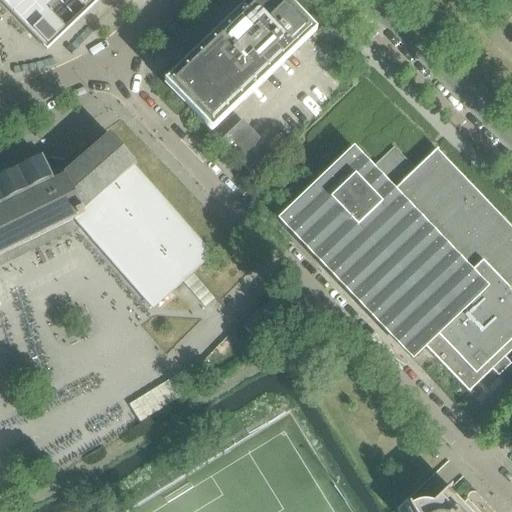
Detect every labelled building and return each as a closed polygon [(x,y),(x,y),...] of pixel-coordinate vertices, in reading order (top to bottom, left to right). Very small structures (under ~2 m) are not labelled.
[(0,0),(0,3),(46,51),(47,49),(99,0),(0,0)] [(310,30),(294,14),(293,16),(285,8),(287,6),(280,0),(257,0),(252,6),(249,2),(235,16),(262,45),(276,32),(292,50),(309,34),(308,32),(310,30)] [(240,106),(282,66),(279,63),(292,50),(276,32),(262,45),(235,16),(182,66),(185,69),(169,85),(171,86),(169,88),(184,104),(186,102),(188,105),(194,110),(192,112),(207,129),(210,127),(211,128),(237,103),(240,106)] [(278,160),(241,122),(219,143),(255,181),(278,160)] [(0,248),(6,246),(9,250),(14,252),(19,253),(24,252),(29,249),(31,244),(32,239),(34,239),(35,240),(74,221),(152,310),(212,257),(133,167),(135,166),(109,137),(62,178),(52,182),(50,177),(43,163),(41,160),(40,161),(17,172),(15,173),(0,180),(0,248)] [(511,231),(436,152),(437,152),(436,150),(415,171),(393,148),(370,170),(352,152),(328,176),(322,170),(310,181),(316,187),(279,222),(411,360),(423,348),(468,395),(469,394),(491,371),(504,359),(511,351),(511,231)] [(260,346),(292,316),(275,299),(243,329),(260,346)] [(406,501),(396,511),(466,511),(465,510),(462,508),(446,493),(431,506),(425,505),(419,505),(413,507),(410,508),(406,501)]
